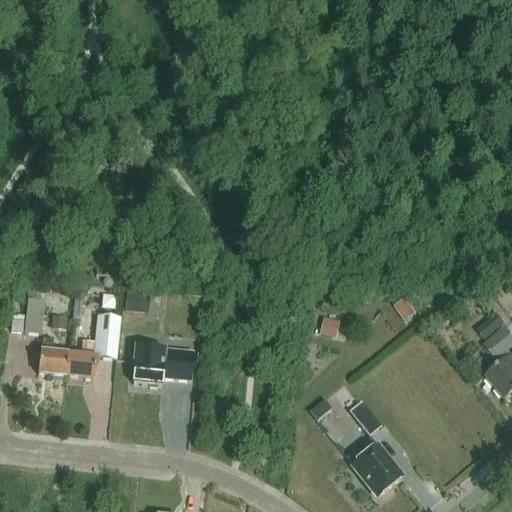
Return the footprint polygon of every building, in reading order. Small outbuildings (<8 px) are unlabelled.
[(97,268),(97,279),(114,280),(114,269),(97,268)] [(125,315),(149,317),(151,296),(127,294),(125,315)] [(404,301),(394,309),(405,324),(415,316),(404,301)] [(74,303),(73,319),(81,320),(82,304),(74,303)] [(26,322),(24,339),(41,341),(45,308),(28,306),(26,322)] [(495,316),(476,333),(484,343),(504,326),(495,316)] [(94,350),(93,361),(95,361),(97,361),(96,362),(114,364),(116,364),(121,321),(118,321),(100,320),(97,320),(95,346),(94,350)] [(325,324),(321,341),(335,344),(339,327),(325,324)] [(497,365),(511,352),(511,339),(505,331),(484,349),(497,365)] [(43,341),(42,355),(52,357),(54,343),(43,341)] [(81,348),(80,359),(93,361),(94,350),(81,348)] [(135,366),(133,387),(162,390),(162,382),(166,353),(163,349),(151,348),(147,351),(135,350),(134,366),(135,366)] [(166,353),(162,382),(190,385),(193,356),(166,353)] [(42,355),(40,378),(65,381),(68,358),(52,357),(42,355)] [(68,358),(65,381),(94,384),(96,362),(97,361),(95,361),(93,361),(80,359),(68,358)] [(483,381),(502,405),(511,396),(511,358),(483,381)] [(325,402),(310,415),(318,424),(332,412),(325,402)] [(367,442),(379,433),(358,407),(347,417),(367,442)] [(377,450),(353,470),(378,501),(402,481),(377,450)]
